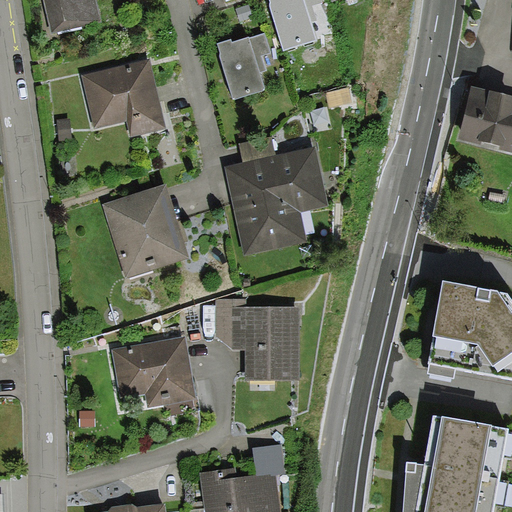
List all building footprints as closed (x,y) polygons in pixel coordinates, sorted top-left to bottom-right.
[(42,0),(49,30),(94,20),(88,0),(42,0)] [(270,8),(284,51),(317,41),(311,22),(318,20),(314,7),(322,5),(321,0),(270,0),(271,4),(270,8)] [(220,57),(232,99),(265,89),(259,71),(266,69),(261,54),(269,52),(263,33),(232,42),(231,40),(219,44),(222,54),(220,57)] [(129,134),(157,127),(141,62),(78,77),(90,126),(125,117),(129,134)] [(511,154),(511,98),(469,88),(456,141),(511,154)] [(67,138),(65,121),(53,122),(56,139),(67,138)] [(239,143),(244,164),(276,156),(271,136),(239,143)] [(225,168),(245,253),(307,239),(301,213),(330,206),(316,147),(276,156),(244,164),(225,168)] [(164,185),(102,206),(127,278),(188,258),(164,185)] [(511,294),(443,283),(427,365),(511,381),(511,294)] [(298,307),(249,308),(249,297),(215,297),(214,336),(233,350),(247,350),(248,378),(298,378),(298,307)] [(188,339),(109,351),(117,400),(146,396),(148,407),(166,404),(167,415),(199,410),(188,339)] [(436,415),(427,466),(407,464),(402,511),(493,511),(510,428),(436,415)] [(269,511),(263,475),(200,485),(204,511),(269,511)]
